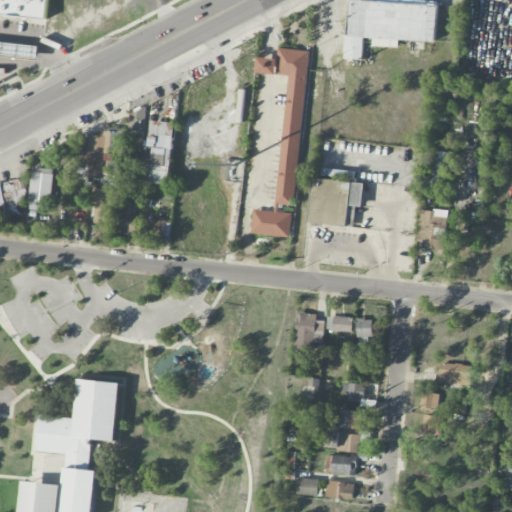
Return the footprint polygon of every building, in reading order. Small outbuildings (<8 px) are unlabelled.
[(48,0),(0,0),(0,15),(47,19),(48,0)] [(408,0),(349,0),(345,58),(363,59),(364,37),(373,37),(373,45),(399,47),(399,39),(436,41),(438,2),(408,0)] [(40,44),(0,41),(0,56),(39,59),(40,44)] [(308,51),(279,48),(278,59),(258,57),(257,73),(288,76),(276,212),(253,210),(251,234),(290,237),(292,213),(279,212),(279,204),(296,206),(308,51)] [(145,131),(145,112),(131,112),(132,131),(145,131)] [(170,181),(176,123),(152,121),(150,147),(155,147),(153,165),(148,165),(146,179),(170,181)] [(88,177),(103,179),(104,174),(118,175),(122,133),(102,131),(101,136),(87,134),(84,165),(89,165),(88,177)] [(442,187),(447,153),(430,151),(425,185),(442,187)] [(30,209),(39,210),(40,203),(49,204),(53,169),(35,167),(30,209)] [(321,178),(353,179),(353,170),(322,169),(321,178)] [(365,183),(313,178),(308,223),(354,228),(357,206),(362,207),(365,183)] [(0,217),(19,215),(18,206),(29,204),(26,180),(0,183),(0,217)] [(115,230),(118,190),(96,188),(93,221),(104,222),(103,229),(115,230)] [(140,217),(131,216),(131,206),(120,206),(120,233),(140,233),(140,217)] [(443,250),(445,240),(452,240),(455,218),(447,218),(448,212),(420,209),(417,241),(428,242),(428,248),(443,250)] [(172,221),(148,219),(147,239),(171,240),(172,221)] [(314,350),(315,331),(324,332),(325,321),(317,320),(317,314),(298,312),(295,348),(314,350)] [(353,332),(353,317),(328,316),(327,331),(353,332)] [(358,337),(373,337),(373,318),(357,319),(358,337)] [(472,366),(439,363),(437,382),(470,386),(472,366)] [(21,511),(93,511),(98,470),(90,469),(91,461),(93,439),(115,442),(122,383),(79,379),(75,418),(40,414),(36,451),(67,454),(64,485),(25,481),(21,511)] [(348,401),(364,402),(364,384),(343,383),(343,393),(349,393),(348,401)] [(421,409),(439,410),(440,393),(422,392),(421,409)] [(362,412),(341,409),(339,427),(360,430),(362,412)] [(422,434),(439,436),(442,416),(424,414),(422,434)] [(359,451),(359,441),(370,441),(370,434),(327,432),(326,449),(359,451)] [(327,473),(357,474),(358,456),(327,455),(327,473)] [(318,496),(319,479),(298,479),(298,495),(318,496)] [(355,483),(327,481),(326,497),(354,499),(355,483)]
